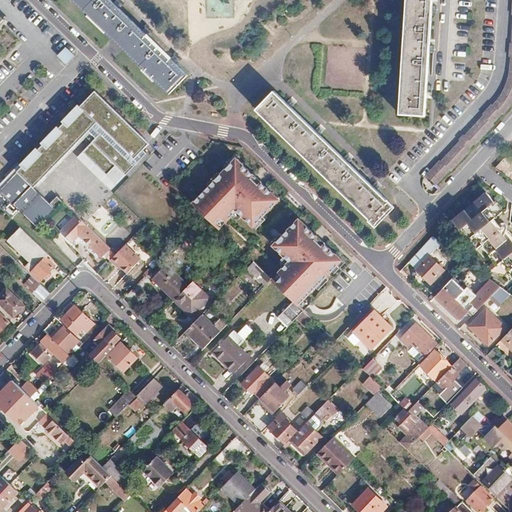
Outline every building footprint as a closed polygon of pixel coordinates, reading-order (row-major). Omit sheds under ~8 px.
[(71,0),(170,94),(189,75),(172,59),(152,40),(127,16),(110,0),(71,0)] [(407,0),(400,114),(425,116),(427,85),(429,54),(432,16),(432,0),(407,0)] [(440,161),(426,175),(436,185),(450,170),(452,171),(470,151),(469,150),(473,145),(475,146),(493,127),(492,125),(502,115),(502,116),(510,108),(511,104),(511,14),(511,17),(511,33),(511,44),(510,44),(508,58),(510,58),(508,76),(506,86),(501,97),(492,107),(491,106),(481,116),(483,117),(464,136),(458,141),(459,142),(441,161),(440,161)] [(58,55),(67,64),(76,55),(67,46),(58,55)] [(144,135),(95,87),(18,169),(0,186),(0,200),(1,199),(5,194),(38,228),(62,206),(41,184),(88,138),(93,140),(77,156),(111,192),(139,163),(148,152),(145,149),(152,141),(144,135)] [(274,91),(256,110),(376,225),(394,206),(382,195),(362,176),(331,146),(298,114),(274,91)] [(240,156),(190,204),(212,221),(227,206),(244,220),(275,189),(256,172),(240,156)] [(498,168),(511,179),(511,162),(506,158),(498,168)] [(511,257),(511,221),(496,201),(494,202),(486,192),(452,219),(460,229),(469,223),(476,233),(482,228),(490,238),(489,238),(497,249),(496,250),(504,260),(510,255),(511,257)] [(307,220),(291,204),(263,233),(278,246),(268,262),(286,276),(295,268),(299,263),(325,236),(307,220)] [(100,257),(109,248),(76,215),(59,231),(70,242),(77,235),(100,257)] [(49,254),(20,227),(8,240),(30,261),(26,266),(41,280),(45,276),(48,279),(52,274),(49,272),(55,265),(47,257),(49,254)] [(409,262),(416,269),(430,255),(442,243),(433,236),(409,262)] [(141,259),(126,244),(115,254),(111,259),(117,265),(119,263),(127,272),(141,259)] [(430,255),(416,269),(430,283),(444,270),(430,255)] [(254,262),(247,268),(265,285),(271,279),(254,262)] [(468,262),(461,270),(468,277),(476,268),(468,262)] [(152,279),(175,300),(189,285),(167,264),(152,279)] [(30,287),(37,280),(32,275),(25,283),(30,287)] [(473,300),(453,279),(436,296),(460,319),(469,310),(474,314),(492,295),(500,286),(491,280),(473,300)] [(37,280),(30,287),(28,289),(43,303),(51,294),(37,280)] [(189,285),(175,300),(192,317),(210,298),(193,282),(189,285)] [(500,286),(492,295),(500,304),(510,294),(500,286)] [(25,305),(7,288),(0,295),(0,303),(14,317),(19,312),(20,313),(22,313),(26,310),(25,308),(24,307),(25,305)] [(302,297),(297,302),(303,307),(308,302),(302,297)] [(326,300),(315,311),(336,331),(347,321),(326,300)] [(65,308),(69,312),(75,305),(72,301),(65,308)] [(304,311),(294,301),(283,312),(294,321),(304,311)] [(91,320),(75,305),(69,312),(62,319),(77,334),(91,320)] [(486,309),(470,326),(488,345),(506,327),(486,309)] [(375,310),(354,330),(373,349),(394,329),(375,310)] [(301,315),(310,324),(313,320),(305,311),(301,315)] [(0,331),(10,322),(0,312),(0,331)] [(203,314),(187,331),(204,348),(228,324),(221,318),(214,325),(203,314)] [(306,328),(310,324),(301,315),(297,319),(306,328)] [(417,324),(402,339),(409,346),(412,343),(425,356),(437,343),(417,324)] [(65,325),(52,338),(67,352),(73,348),(76,351),(79,347),(76,344),(80,340),(65,325)] [(88,338),(95,331),(92,327),(84,335),(88,338)] [(121,338),(113,331),(112,332),(107,328),(95,339),(107,351),(121,338)] [(511,328),(502,340),(511,349),(511,328)] [(234,330),(213,352),(235,373),(251,357),(239,345),(244,340),(234,330)] [(325,331),(318,339),(326,347),(333,339),(331,337),(325,331)] [(67,352),(52,338),(48,334),(41,341),(45,345),(38,352),(46,360),(53,353),(63,363),(71,356),(67,352)] [(137,357),(121,341),(107,355),(124,371),(137,357)] [(76,351),(75,351),(80,357),(90,347),(84,342),(79,347),(76,351)] [(436,350),(421,365),(437,381),(452,366),(436,350)] [(70,368),(81,359),(76,353),(65,362),(70,368)] [(465,362),(461,358),(453,367),(439,382),(452,395),(461,385),(455,380),(461,374),(459,373),(467,364),(465,362)] [(374,359),(364,369),(369,373),(372,377),(373,378),(383,368),(374,359)] [(50,360),(37,375),(45,382),(58,367),(50,360)] [(252,389),(260,398),(261,397),(276,382),(260,366),(243,384),(250,391),(252,389)] [(363,380),(369,373),(364,369),(363,368),(361,366),(355,372),(363,380)] [(371,376),(363,384),(375,395),(382,387),(371,376)] [(154,378),(137,396),(139,397),(131,405),(136,411),(145,402),(146,403),(162,386),(154,378)] [(471,403),(486,386),(477,378),(453,403),(463,414),(473,404),(471,403)] [(281,387),(276,382),(261,397),(275,411),(290,396),(285,391),(292,384),(287,380),(281,387)] [(293,392),(297,396),(307,386),(301,380),(294,388),(295,390),(293,392)] [(29,383),(23,389),(31,397),(37,390),(29,383)] [(390,394),(395,390),(388,384),(384,388),(390,394)] [(471,403),(473,404),(488,388),(486,386),(471,403)] [(26,395),(21,390),(14,398),(19,403),(26,395)] [(116,417),(136,397),(129,390),(109,410),(116,417)] [(193,403),(197,399),(190,392),(186,396),(180,390),(172,398),(171,397),(164,404),(171,412),(179,404),(186,412),(194,404),(193,403)] [(378,393),(367,404),(381,417),(392,406),(378,393)] [(329,400),(323,406),(329,411),(332,415),(338,408),(329,400)] [(418,407),(422,404),(418,401),(408,411),(404,408),(396,417),(402,423),(399,427),(407,435),(400,442),(408,449),(427,429),(429,427),(417,415),(421,410),(418,407)] [(302,412),(310,419),(315,414),(316,413),(308,406),(302,412)] [(316,413),(315,414),(321,419),(329,411),(323,406),(316,413)] [(202,417),(194,409),(174,429),(200,455),(208,447),(202,441),(209,434),(198,422),(202,417)] [(70,445),(74,441),(43,410),(38,415),(42,419),(41,420),(48,426),(46,428),(61,443),(64,439),(70,445)] [(468,435),(486,417),(479,410),(461,429),(468,435)] [(491,422),(496,427),(511,442),(511,423),(508,420),(504,416),(500,419),(497,416),(491,422)] [(277,417),(268,426),(285,443),(297,430),(285,418),(282,421),(277,417)] [(130,439),(144,451),(163,431),(150,418),(130,439)] [(68,423),(63,428),(71,437),(76,431),(68,423)] [(309,423),(293,438),(299,444),(297,447),(305,454),(322,436),(309,423)] [(429,427),(427,429),(445,446),(450,441),(432,424),(429,427)] [(511,442),(496,427),(485,439),(494,449),(498,445),(503,450),(509,450),(511,448),(511,449),(511,454),(511,456),(511,457),(511,442)] [(356,457),(335,436),(318,454),(339,475),(354,460),(356,457)] [(77,442),(85,450),(90,444),(83,437),(77,442)] [(291,441),(297,447),(299,444),(293,438),(291,441)] [(22,461),(31,447),(18,439),(9,453),(22,461)] [(463,442),(456,449),(467,461),(475,454),(463,442)] [(71,471),(79,479),(85,473),(101,487),(106,482),(112,476),(111,475),(103,467),(92,456),(86,463),(82,459),(71,471)] [(174,473),(157,457),(144,470),(161,487),(174,473)] [(111,475),(112,476),(121,484),(127,477),(122,472),(110,460),(103,467),(111,475)] [(483,484),(496,497),(511,481),(511,478),(494,460),(480,474),(487,481),(483,484)] [(127,467),(122,472),(127,477),(132,472),(127,467)] [(79,479),(71,471),(67,475),(75,483),(79,479)] [(226,484),(234,475),(230,471),(221,480),(226,484)] [(226,484),(222,488),(240,505),(255,490),(237,472),(234,475),(226,484)] [(487,481),(480,474),(476,478),(483,484),(487,481)] [(121,484),(112,476),(106,482),(117,492),(123,486),(121,484)] [(0,495),(11,485),(3,477),(0,480),(0,495)] [(460,500),(440,480),(436,485),(456,504),(460,500)] [(47,483),(37,494),(41,498),(52,487),(47,483)] [(193,484),(165,511),(179,511),(194,497),(204,506),(209,501),(204,495),(206,492),(202,487),(199,490),(193,484)] [(0,510),(18,492),(11,485),(0,495),(0,510)] [(255,490),(240,505),(238,507),(235,510),(236,511),(268,511),(269,511),(259,503),(270,492),(262,485),(256,491),(255,490)] [(125,488),(123,486),(117,492),(126,501),(131,495),(125,488)] [(370,488),(353,505),(360,511),(382,511),(388,506),(370,488)] [(482,488),(468,502),(478,511),(482,511),(487,508),(490,511),(497,503),(482,488)] [(17,502),(23,508),(30,501),(35,496),(29,490),(17,502)] [(23,508),(19,511),(42,511),(30,501),(23,508)] [(269,511),(268,511),(291,511),(280,501),(269,511)] [(472,511),(463,503),(454,511),(472,511)]
